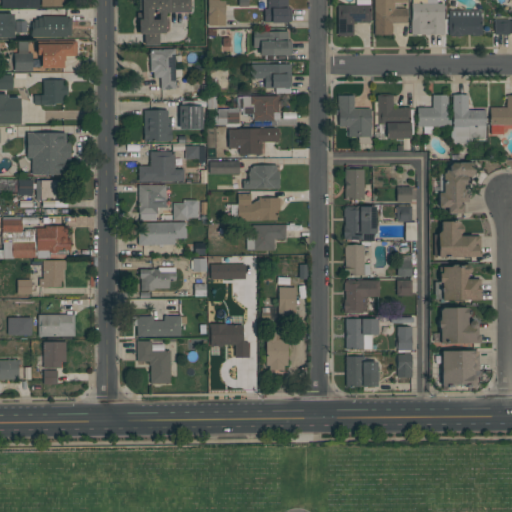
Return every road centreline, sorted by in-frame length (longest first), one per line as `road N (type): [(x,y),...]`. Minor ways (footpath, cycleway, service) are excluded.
road 1 (secondary): [(0,422),(511,416)]
road 2 (residential): [(107,0),(110,421)]
road 3 (residential): [(319,0),(316,415)]
road 4 (residential): [(321,65),(511,66)]
road 5 (residential): [(511,343),(510,199)]
